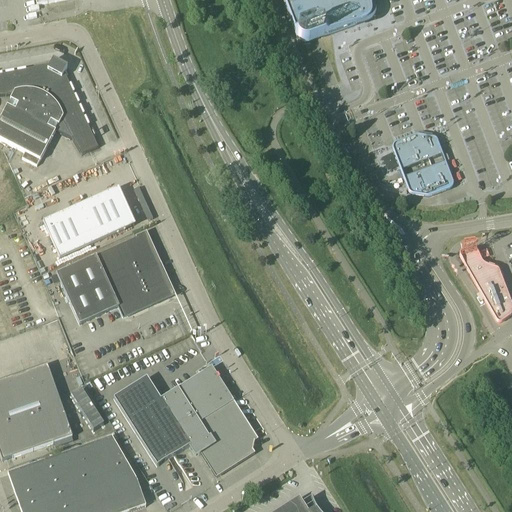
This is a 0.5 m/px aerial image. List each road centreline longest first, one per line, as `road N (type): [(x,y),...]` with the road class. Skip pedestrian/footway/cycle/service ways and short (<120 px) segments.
road 1 (unclassified): [(297,457),(215,331),(83,38),(61,31),(0,42)]
road 2 (secondary): [(209,118),(264,232),(373,400)]
road 3 (secondary): [(390,389),(209,118)]
road 4 (unclassified): [(268,0),(326,127),(410,243)]
road 5 (unclassified): [(402,409),(456,369),(469,330),(451,290),(410,243)]
road 6 (unclassified): [(410,243),(439,308),(441,344),(429,365),(390,389)]
road 7 (secondary): [(163,0),(209,118)]
road 8 (secondary): [(469,511),(402,409)]
